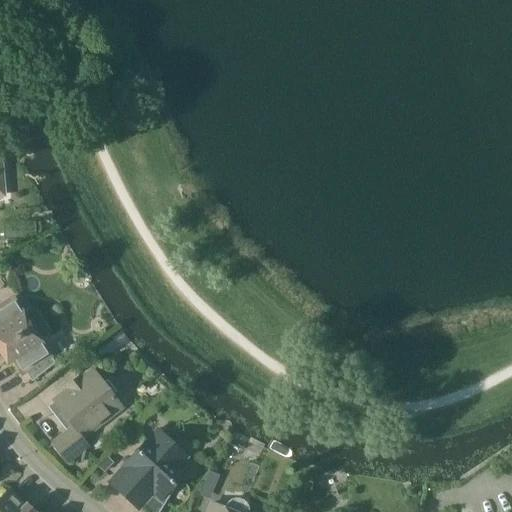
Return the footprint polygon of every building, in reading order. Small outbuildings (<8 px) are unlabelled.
[(42,341),(47,338),(47,334),(45,329),(44,325),(41,320),(38,316),(35,312),(31,309),(27,307),(22,310),(15,299),(0,308),(0,354),(5,363),(11,360),(19,372),(24,369),(31,381),(55,363),(49,353),(42,341)] [(78,439),(120,406),(111,394),(113,391),(106,381),(102,383),(93,371),(53,401),(72,426),(50,444),(64,463),(85,447),(78,439)] [(173,482),(185,469),(177,462),(183,455),(156,430),(124,464),(127,466),(111,483),(136,506),(138,504),(147,511),(158,511),(170,493),(169,492),(172,490),(173,486),(173,482)] [(106,455),(96,466),(104,473),(113,462),(106,455)] [(208,471),(203,483),(213,488),(218,475),(208,471)] [(0,511),(29,511),(7,491),(0,499),(0,511)] [(246,511),(247,510),(247,506),(245,503),(242,500),(239,499),(235,499),(231,500),(228,502),(226,505),(224,509),(211,503),(207,511),(246,511)]
